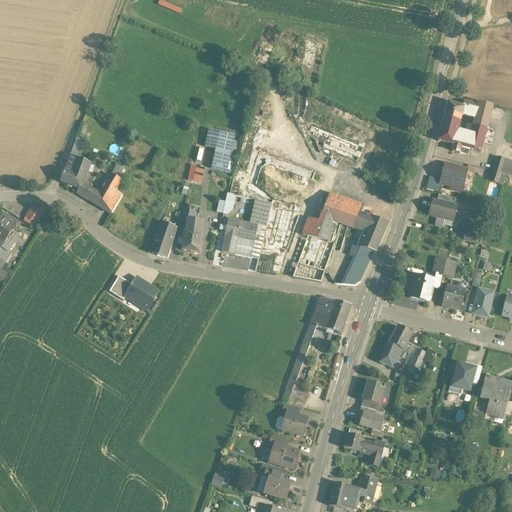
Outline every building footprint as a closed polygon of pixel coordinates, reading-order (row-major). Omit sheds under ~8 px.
[(315,99),(297,91),(289,113),(304,119),(310,135),(360,156),(369,137),(317,114),(315,99)] [(272,109),(254,103),(234,175),(240,176),(234,197),(236,197),(245,199),(249,183),(257,185),(263,163),(266,155),(261,153),(272,109)] [(462,108),(448,104),(448,103),(447,103),(443,119),(459,123),(461,117),(463,109),(462,108)] [(478,106),(464,103),(462,108),(463,109),(461,117),(475,120),(475,118),(477,112),(478,106)] [(491,108),(478,106),(477,112),(489,116),(491,108)] [(489,116),(477,112),(475,118),(488,122),(489,116)] [(488,122),(475,118),(475,120),(473,127),(486,130),(488,122)] [(459,123),(443,119),(437,142),(453,146),(453,147),(461,148),(467,150),(471,135),(459,133),(459,134),(457,134),(459,123)] [(486,130),(473,127),(471,135),(467,150),(480,153),(486,130)] [(205,148),(215,150),(230,154),(234,137),(209,131),(205,148)] [(70,156),(75,158),(82,139),(77,137),(70,156)] [(230,154),(215,150),(211,168),(226,171),(230,154)] [(314,172),(266,155),(263,163),(312,181),(314,172)] [(75,158),(70,156),(65,171),(64,171),(60,183),(78,190),(79,191),(82,185),(90,165),(75,158)] [(505,162),(496,159),(492,172),(501,175),(505,162)] [(511,168),(511,164),(505,162),(501,175),(505,176),(509,177),(511,168)] [(118,166),(112,176),(117,180),(123,169),(118,166)] [(466,172),(445,167),(441,184),(452,187),(461,190),(466,172)] [(501,175),(492,172),(489,181),(503,185),(505,176),(501,175)] [(202,178),(191,175),(189,182),(200,185),(202,178)] [(112,176),(101,195),(97,194),(95,196),(91,203),(111,215),(115,209),(122,197),(119,195),(114,192),(121,182),(117,180),(112,176)] [(90,190),(82,185),(79,191),(78,190),(77,194),(86,200),(90,193),(90,190)] [(97,194),(90,190),(90,193),(86,200),(91,203),(95,196),(97,194)] [(233,211),(236,197),(234,197),(227,195),(225,203),(219,202),(216,215),(227,217),(233,211)] [(363,207),(329,195),(321,217),(317,216),(315,221),(308,219),(302,236),(301,241),(306,242),(292,279),(320,283),(332,251),(340,253),(348,227),(341,225),(342,223),(350,225),(354,213),(360,215),(363,207)] [(455,200),(438,196),(436,203),(453,207),(455,200)] [(261,247),(271,205),(255,201),(249,225),(257,227),(254,243),(238,240),(234,256),(250,259),(253,246),(261,247)] [(299,206),(272,201),(268,216),(266,229),(265,228),(261,247),(258,261),(255,272),(279,276),(299,215),(299,206)] [(436,203),(433,202),(429,216),(436,218),(444,220),(452,222),(456,208),(453,207),(436,203)] [(39,213),(32,208),(26,217),(37,225),(46,210),(43,207),(39,213)] [(200,211),(185,208),(181,221),(187,222),(198,223),(200,211)] [(360,215),(354,213),(350,225),(358,228),(365,231),(362,241),(378,246),(387,226),(360,215)] [(69,223),(64,218),(59,224),(64,229),(69,223)] [(444,220),(436,218),(434,226),(442,228),(444,220)] [(14,230),(0,220),(0,247),(1,249),(14,230)] [(249,225),(228,221),(224,236),(225,237),(221,253),(234,256),(238,240),(254,243),(257,227),(249,225)] [(198,223),(187,222),(185,234),(201,236),(202,224),(198,223)] [(177,230),(161,224),(153,242),(157,243),(161,244),(157,256),(167,259),(172,244),(177,230)] [(358,228),(352,247),(359,249),(362,241),(365,231),(358,228)] [(19,235),(14,232),(1,249),(7,253),(19,235)] [(478,235),(465,232),(463,241),(476,244),(478,235)] [(185,234),(184,234),(182,251),(198,254),(201,236),(185,234)] [(378,246),(362,241),(359,249),(374,253),(375,254),(378,246)] [(261,247),(253,246),(250,259),(258,261),(261,247)] [(359,249),(352,247),(339,286),(354,287),(360,283),(374,253),(359,249)] [(0,248),(0,260),(5,264),(11,256),(0,248)] [(437,257),(447,260),(450,250),(440,248),(437,257)] [(435,275),(442,277),(445,264),(446,262),(434,260),(431,274),(435,275)] [(492,265),(484,263),(482,271),(491,273),(492,265)] [(445,264),(442,277),(452,279),(455,266),(445,264)] [(482,273),(475,271),(472,286),(479,287),(482,273)] [(434,281),(408,275),(405,289),(411,290),(410,298),(429,303),(432,290),(435,281),(434,281)] [(442,277),(435,275),(434,281),(435,281),(432,290),(439,291),(442,277)] [(132,286),(119,277),(109,293),(123,302),(125,298),(132,286)] [(158,293),(136,279),(132,286),(125,298),(147,312),(158,293)] [(464,291),(447,287),(442,307),(460,311),(464,291)] [(491,294),(478,290),(472,315),(487,318),(491,303),(489,302),(491,294)] [(503,317),(511,319),(511,300),(507,299),(503,317)] [(335,303),(320,300),(310,325),(316,327),(341,336),(351,308),(335,303)] [(316,327),(310,325),(291,376),(297,378),(316,327)] [(412,335),(397,327),(389,344),(402,352),(408,355),(412,348),(406,345),(412,335)] [(389,344),(388,344),(379,364),(393,370),(402,352),(389,344)] [(417,350),(412,348),(408,355),(407,356),(413,359),(417,350)] [(426,355),(417,350),(413,359),(407,371),(415,375),(426,355)] [(462,390),(469,392),(475,371),(459,366),(455,377),(452,388),(462,390)] [(402,376),(390,371),(388,377),(400,382),(402,376)] [(481,372),(475,371),(471,384),(477,386),(481,372)] [(297,378),(291,376),(280,404),(285,405),(291,407),(296,394),(298,388),(294,387),(295,383),(297,378)] [(453,376),(448,393),(460,396),(462,390),(452,388),(455,377),(453,376)] [(511,386),(485,379),(479,400),(489,403),(485,415),(503,419),(504,416),(507,403),(511,386)] [(298,388),(296,394),(297,394),(308,399),(312,389),(295,383),(294,387),(298,388)] [(385,388),(367,383),(362,403),(379,407),(384,390),(385,388)] [(308,399),(297,394),(292,406),(303,410),(308,399)] [(379,407),(362,403),(361,408),(375,412),(378,413),(379,407)] [(291,407),(285,405),(282,414),(286,415),(286,414),(297,417),(299,409),(291,407)] [(375,412),(361,408),(359,414),(373,418),(375,412)] [(297,417),(286,414),(286,415),(285,420),(282,432),(302,437),(307,419),(297,417)] [(373,418),(359,414),(358,420),(361,421),(360,427),(380,432),(383,420),(373,418)] [(280,418),(277,420),(275,428),(276,430),(282,432),(285,420),(280,418)] [(361,433),(349,430),(348,436),(360,439),(361,433)] [(348,436),(347,436),(343,449),(359,454),(372,457),(373,457),(376,446),(374,446),(362,443),(363,440),(360,439),(348,436)] [(288,442),(272,437),(269,446),(274,447),(274,446),(286,450),(288,442)] [(383,446),(376,444),(375,445),(374,446),(376,446),(373,457),(372,457),(369,466),(377,468),(383,446)] [(286,450),(274,446),(274,447),(269,464),(292,471),(298,453),(286,450)] [(504,483),(508,468),(498,465),(494,480),(504,483)] [(284,475),(267,469),(264,478),(269,479),(282,482),(284,475)] [(213,473),(211,485),(222,487),(224,476),(213,473)] [(282,482),(269,479),(264,495),(285,500),(289,484),(282,482)] [(365,480),(361,479),(361,481),(358,491),(360,492),(359,498),(363,499),(362,504),(371,506),(377,480),(373,480),(365,480)] [(358,491),(334,484),(329,502),(328,507),(343,511),(344,509),(354,511),(356,503),(355,502),(356,498),(359,498),(360,492),(358,491)] [(272,504),(251,498),(249,507),(261,511),(263,508),(270,510),(272,504)]
